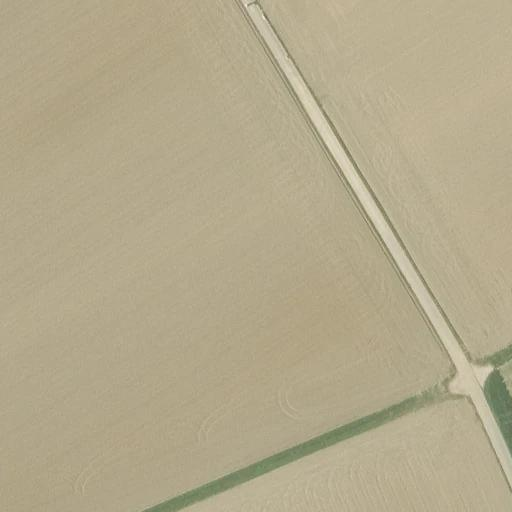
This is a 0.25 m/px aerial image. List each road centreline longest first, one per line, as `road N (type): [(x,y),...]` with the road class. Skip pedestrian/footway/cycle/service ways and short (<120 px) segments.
road 1 (track): [(252,0),(487,390),(511,448)]
road 2 (track): [(199,511),(511,374)]
